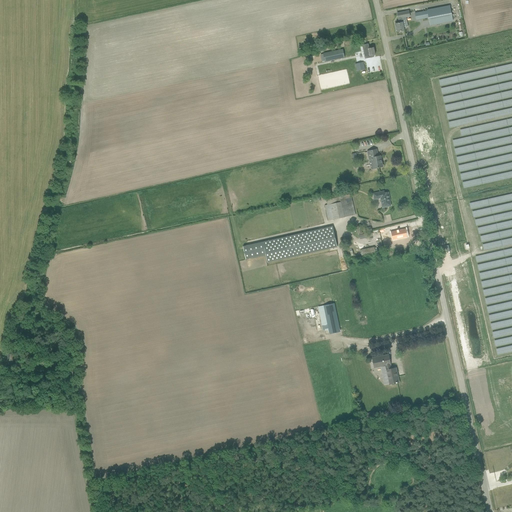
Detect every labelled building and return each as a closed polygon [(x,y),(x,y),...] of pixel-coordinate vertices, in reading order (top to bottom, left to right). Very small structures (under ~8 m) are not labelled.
[(427,11),(415,13),(416,20),(429,18),(430,26),(453,21),(450,6),(427,10),(427,11)] [(404,30),(403,21),(406,20),(406,17),(410,16),(409,11),(397,13),(399,23),(396,24),(397,32),(404,30)] [(375,55),(374,48),(369,49),(368,49),(363,50),(365,59),(374,57),(373,55),(375,55)] [(338,51),(323,54),(325,62),(339,59),(338,51)] [(357,72),(365,70),(363,62),(359,63),(358,60),(353,61),(353,65),(355,65),(357,72)] [(377,168),(382,167),(380,156),(378,157),(376,150),(368,151),(367,151),(371,170),(377,168)] [(386,207),(391,206),(389,198),(388,192),(384,193),(384,191),(379,192),(373,193),(374,200),(380,199),(382,208),(386,207)] [(325,195),(327,205),(325,205),(327,218),(326,218),(326,221),(355,214),(351,194),(344,196),(343,192),(339,193),(338,192),(325,195)] [(277,238),(243,246),(246,259),(265,254),(267,263),(286,258),(336,247),(331,226),(281,237),(277,238)] [(395,239),(407,237),(405,229),(399,230),(396,230),(397,231),(391,232),(392,236),(394,235),(395,239)] [(375,247),(359,250),(361,257),(376,253),(376,254),(383,252),(382,246),(375,248),(375,247)] [(346,279),(344,271),(327,275),(329,283),(346,279)] [(334,304),(324,306),(319,307),(323,329),(328,328),(329,334),(340,332),(334,304)] [(383,356),(372,358),(374,368),(385,365),(386,370),(387,377),(383,378),(385,385),(389,385),(394,383),(399,382),(396,368),(391,369),(390,364),(391,364),(388,355),(383,356)]
